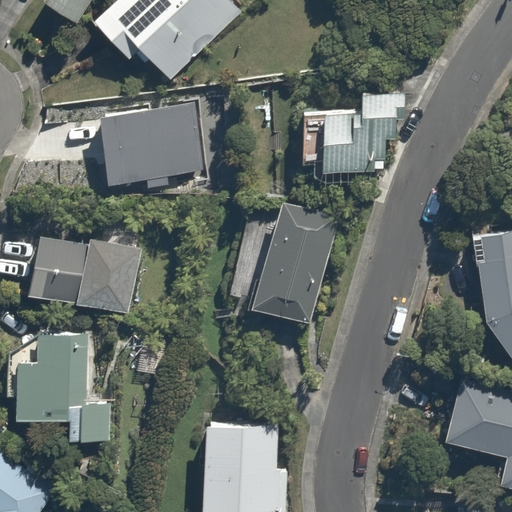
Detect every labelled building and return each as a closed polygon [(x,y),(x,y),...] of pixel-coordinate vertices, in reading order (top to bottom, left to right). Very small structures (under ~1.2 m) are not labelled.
[(96,0),(55,0),(87,17),(96,0)] [(237,0),(112,0),(98,14),(146,63),(152,57),(175,81),(248,10),(237,0)] [(369,107),(334,106),(334,119),(313,119),(312,156),(318,156),(317,170),(382,172),(384,87),(369,86),(369,107)] [(147,174),(148,186),(175,184),(174,172),(198,170),(193,105),(105,112),(111,177),(147,174)] [(341,213),(284,196),(277,221),(252,214),(228,294),(310,318),(341,213)] [(29,234),(28,197),(6,198),(7,234),(29,234)] [(479,255),(473,256),(481,315),(511,359),(511,225),(476,230),(479,255)] [(45,230),(34,290),(133,308),(144,249),(45,230)] [(20,390),(19,413),(66,414),(65,437),(112,438),(113,397),(86,396),(88,326),(40,325),(40,340),(12,339),(10,390),(20,390)] [(511,388),(456,374),(439,433),(502,450),(495,476),(511,480),(511,388)] [(280,468),(282,419),(215,416),(210,511),(286,511),(289,469),(280,468)] [(0,441),(0,511),(38,511),(58,487),(0,441)]
